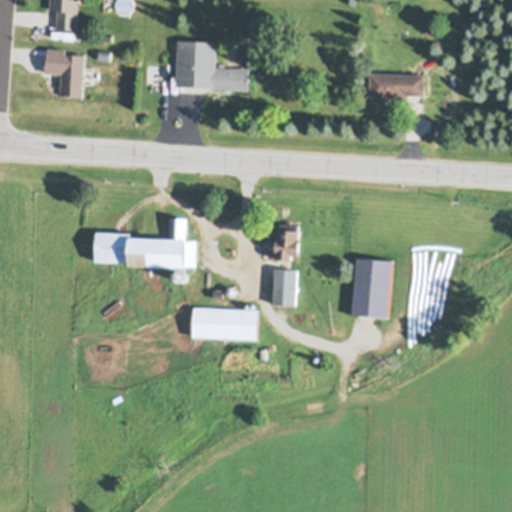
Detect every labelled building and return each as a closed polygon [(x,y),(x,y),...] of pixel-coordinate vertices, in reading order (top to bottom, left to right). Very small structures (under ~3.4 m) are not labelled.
[(79,0),(77,28),(57,26),(58,9),(50,8),(50,0),(79,0)] [(177,83),(179,38),(218,39),(217,65),(251,66),(250,88),(228,88),(214,86),(214,85),(189,84),(189,88),(184,88),(184,84),(177,83)] [(85,52),(83,94),(62,93),(63,75),(62,75),(62,71),(46,71),(47,57),(48,57),(49,46),(66,47),(66,51),(85,52)] [(101,48),(112,50),(111,59),(100,58),(101,48)] [(371,70),(426,72),(425,93),(408,92),(408,96),(370,95),(371,70)] [(98,229),(132,230),(132,234),(171,235),(172,214),(188,215),(187,238),(198,238),(197,264),(130,262),(130,259),(97,258),(98,229)] [(281,221),(300,222),(300,227),(301,227),(301,235),(302,235),(301,252),(293,252),(293,257),(278,256),(275,255),(275,247),(278,247),(278,234),(280,234),(280,226),(281,226),(281,221)] [(356,256),(394,258),(391,315),(354,313),(356,256)] [(277,266),(288,266),(288,272),(290,272),(289,277),(288,276),(288,279),(276,278),(277,266)] [(182,280),(180,280),(179,278),(178,277),(178,276),(178,275),(178,273),(179,272),(180,271),(182,270),(183,270),(184,270),(186,270),(187,271),(188,272),(189,274),(189,275),(188,277),(188,278),(187,280),(186,280),(184,281),(183,281),(182,280)] [(276,284),(303,285),(302,299),(275,299),(276,284)] [(229,294),(228,293),(228,292),(227,291),(227,290),(227,289),(228,287),(229,286),(230,286),(232,285),(233,285),(234,285),(235,286),(237,288),(237,289),(237,290),(237,292),(236,293),(235,294),(234,295),(233,295),(232,295),(231,295),(229,294)] [(195,305),(259,307),(258,337),(194,334),(195,305)] [(316,358),(315,357),(314,356),(314,354),(314,353),(314,352),(315,351),(316,350),(317,350),(319,349),(320,350),(321,350),(322,351),(323,352),(323,353),(323,354),(323,355),(323,356),(322,358),(321,358),(320,359),(319,359),(317,359),(316,358)]
